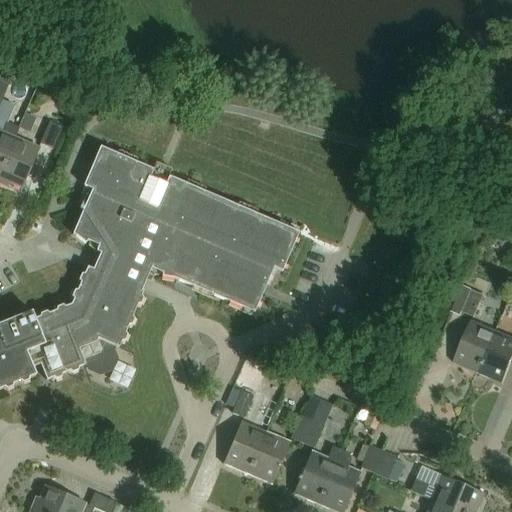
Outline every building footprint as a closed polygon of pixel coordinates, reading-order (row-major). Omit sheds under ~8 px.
[(53,149),(62,127),(48,122),(39,144),(53,149)] [(0,170),(14,138),(18,129),(6,124),(3,133),(0,132),(0,170)] [(14,138),(0,170),(0,182),(9,186),(11,181),(23,186),(39,148),(14,138)] [(282,272),(299,233),(100,147),(83,186),(92,190),(72,235),(75,236),(85,244),(87,241),(98,246),(96,252),(100,253),(93,270),(87,267),(84,274),(81,274),(79,280),(80,283),(77,290),(74,291),(72,297),(74,299),(71,305),(65,307),(63,305),(57,308),(56,311),(49,314),(46,312),(40,314),(40,317),(35,319),(32,312),(25,315),(22,313),(16,315),(16,318),(8,321),(6,319),(0,322),(0,390),(4,388),(7,390),(13,388),(13,385),(21,382),(23,384),(29,381),(29,378),(36,376),(33,368),(41,365),(47,380),(54,378),(56,380),(62,377),(62,374),(70,371),(72,373),(78,371),(79,368),(91,368),(100,372),(109,369),(115,358),(111,349),(112,345),(119,348),(122,341),(125,341),(127,335),(126,333),(129,325),(132,325),(134,319),(133,317),(138,305),(141,304),(143,298),(142,296),(143,291),(134,287),(140,272),(149,274),(151,269),(163,273),(162,277),(174,278),(254,313),(274,268),(282,272)] [(474,318),(484,295),(472,290),(463,313),(474,318)] [(477,373),(496,331),(472,321),(453,363),(477,373)] [(511,338),(496,331),(477,373),(502,384),(511,361),(511,338)] [(245,417),(254,396),(242,391),(233,412),(245,417)] [(302,442),(320,401),(308,396),(290,437),(302,442)] [(320,401),(302,442),(314,447),(331,406),(320,401)] [(247,474),(265,431),(242,421),(223,464),(247,474)] [(265,431),(247,474),(272,485),(290,442),(265,431)] [(373,473),(382,451),(369,446),(360,467),(373,473)] [(317,505),(340,451),(332,448),(328,459),(311,452),(303,470),(302,470),(298,479),(299,480),(293,495),(317,505)] [(340,451),(317,505),(333,511),(342,511),(360,472),(348,467),(351,461),(349,455),(340,451)] [(382,451),(373,473),(396,483),(405,465),(396,461),(397,458),(382,451)] [(411,491),(458,511),(476,511),(484,495),(441,476),(435,490),(415,481),(411,491)] [(96,494),(91,506),(86,504),(87,504),(47,486),(42,498),(38,497),(32,510),(37,511),(93,511),(96,507),(106,511),(114,511),(118,503),(96,494)] [(458,511),(411,491),(410,493),(430,502),(425,511),(458,511)]
